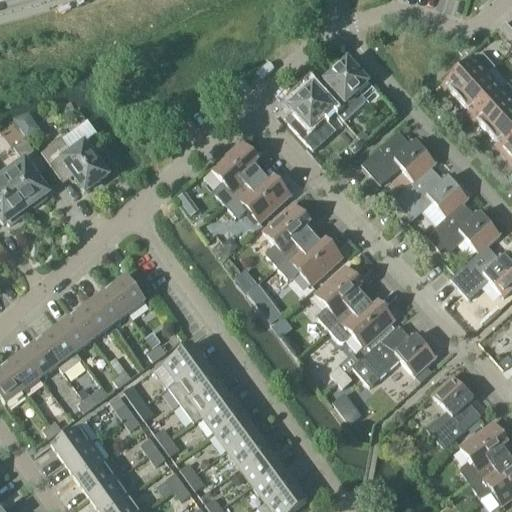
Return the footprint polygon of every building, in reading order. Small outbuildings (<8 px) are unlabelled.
[(511,50),(511,32),(505,25),(496,33),(511,50)] [(443,86),(457,102),(493,70),(494,71),(495,70),(483,57),(476,57),(475,58),(474,57),(443,86)] [(331,92),(323,100),(322,101),(333,112),(344,125),(353,116),(355,117),(369,104),(371,106),(378,99),(367,87),(368,85),(347,62),(324,83),(331,92)] [(493,70),(457,102),(472,118),(507,86),(494,71),(493,70)] [(511,111),(511,91),(507,86),(472,118),(487,135),(511,111)] [(312,88),(289,109),(297,118),(288,127),(313,154),(324,144),(323,143),(344,125),(333,112),(322,101),(323,100),(312,88)] [(511,111),(487,135),(501,150),(511,140),(511,111)] [(28,118),(18,125),(29,139),(35,135),(36,129),(28,118)] [(356,138),(365,148),(373,142),(363,131),(356,138)] [(414,186),(431,171),(431,172),(436,167),(415,144),(410,148),(398,135),(361,168),(380,189),(400,170),(414,186)] [(511,140),(501,150),(511,162),(511,140)] [(24,163),(3,178),(26,211),(32,207),(35,210),(47,201),(45,198),(48,195),(34,176),(45,168),(26,141),(14,150),(24,163)] [(61,141),(42,155),(61,182),(71,175),(85,194),(108,178),(107,176),(109,173),(110,169),(108,165),(105,162),(101,162),(97,163),(84,145),(71,155),(61,141)] [(214,197),(225,209),(260,176),(253,168),(258,163),(241,144),(210,172),(223,185),(214,193),(214,197)] [(432,206),(446,221),(446,222),(463,207),(468,203),(447,180),(443,184),(431,172),(431,171),(414,186),(393,204),(412,225),(432,206)] [(268,185),(260,176),(225,209),(235,220),(239,221),(247,213),(260,226),(290,199),(273,180),(268,185)] [(26,211),(3,178),(0,180),(0,220),(4,227),(8,224),(10,228),(23,219),(20,215),(26,211)] [(186,196),(178,202),(185,211),(193,206),(186,196)] [(266,259),(276,271),(312,239),(305,230),(310,226),(293,207),(262,235),(274,248),(266,256),(266,259)] [(464,242),(478,257),(487,249),(487,250),(500,238),(479,215),(475,220),(463,207),(446,222),(446,221),(425,240),(444,260),(464,242)] [(320,247),(312,239),(276,271),(287,283),(291,283),(299,275),(312,289),(342,261),(325,243),(320,247)] [(239,249),(231,240),(222,248),(230,257),(239,249)] [(478,257),(450,283),(468,303),(488,285),(503,301),(511,292),(511,267),(504,258),(499,263),(487,250),(487,249),(478,257)] [(318,322),(329,334),(364,301),(357,293),(362,288),(345,269),(314,297),(326,310),(318,318),(318,322)] [(126,278),(109,292),(127,317),(145,304),(126,278)] [(127,317),(109,292),(91,304),(110,330),(127,317)] [(372,310),(364,301),(329,334),(339,346),(343,346),(351,338),(364,351),(394,324),(377,305),(372,310)] [(92,343),(110,330),(91,304),(74,317),(92,343)] [(275,314),(269,319),(275,327),(283,319),(279,314),(275,314)] [(75,356),(92,343),(74,317),(56,330),(75,356)] [(285,322),(272,331),(281,343),(294,334),(285,322)] [(399,363),(415,380),(436,361),(415,338),(411,342),(398,329),(394,332),(370,354),(361,362),(379,382),(399,363)] [(81,364),(75,356),(56,330),(38,344),(57,369),(63,377),(81,364)] [(40,382),(57,369),(38,344),(21,356),(40,382)] [(163,367),(176,385),(204,364),(191,346),(163,367)] [(166,356),(160,348),(153,353),(159,361),(166,356)] [(153,365),(159,361),(153,353),(147,357),(153,365)] [(22,395),(40,382),(21,356),(4,369),(22,395)] [(169,390),(181,407),(217,381),(204,364),(176,385),(169,390)] [(22,395),(4,369),(0,371),(0,400),(5,407),(22,395)] [(330,378),(336,385),(345,377),(339,370),(330,378)] [(131,382),(125,374),(119,378),(125,386),(131,382)] [(345,377),(336,385),(342,392),(351,384),(345,377)] [(118,391),(125,386),(119,378),(112,383),(118,391)] [(426,434),(443,453),(470,429),(478,422),(480,420),(468,406),(473,402),(452,379),(431,398),(446,415),(426,434)] [(195,426),(202,420),(230,400),(217,381),(181,407),(195,426)] [(133,388),(124,395),(137,413),(146,406),(133,388)] [(96,407),(90,399),(84,404),(90,412),(96,407)] [(202,420),(214,437),(242,416),(230,400),(202,420)] [(84,417),(90,412),(84,404),(78,408),(84,417)] [(123,406),(114,413),(122,424),(131,417),(123,406)] [(146,406),(137,413),(144,423),(154,417),(146,406)] [(214,437),(227,455),(255,434),(242,416),(214,437)] [(131,417),(122,424),(129,435),(139,428),(131,417)] [(61,433),(55,425),(49,429),(55,437),(61,433)] [(460,475),(469,488),(508,459),(501,450),(507,446),(492,426),(459,450),(470,464),(460,471),(460,475)] [(79,428),(51,448),(63,466),(92,445),(79,428)] [(55,437),(49,429),(43,434),(49,442),(55,437)] [(163,430),(154,437),(162,448),(171,441),(163,430)] [(227,455),(240,472),(268,452),(255,434),(227,455)] [(149,440),(140,447),(148,458),(157,451),(149,440)] [(171,441),(162,448),(170,459),(179,452),(171,441)] [(76,484),(105,463),(92,445),(63,466),(76,484)] [(157,451),(148,458),(156,469),(165,462),(157,451)] [(240,472),(253,490),(281,469),(268,452),(240,472)] [(502,509),(511,501),(511,464),(508,459),(469,488),(478,501),(482,501),(491,494),(502,509)] [(89,501),(117,481),(105,463),(76,484),(89,501)] [(189,465),(180,472),(188,483),(197,476),(189,465)] [(253,490),(265,506),(293,486),(281,469),(253,490)] [(175,476),(166,483),(174,494),(183,487),(175,476)] [(197,476),(188,483),(196,494),(205,487),(197,476)] [(96,511),(110,511),(130,498),(117,481),(89,501),(96,511)] [(257,511),(296,511),(307,504),(293,486),(265,506),(258,511),(257,511)] [(183,487),(174,494),(182,505),(191,498),(183,487)] [(19,493),(9,500),(13,507),(23,499),(19,493)] [(139,511),(130,498),(110,511),(139,511)] [(0,511),(1,511),(2,511),(5,511),(13,507),(9,500),(0,506),(0,511)] [(214,501),(205,508),(208,511),(221,511),(222,511),(214,501)]
